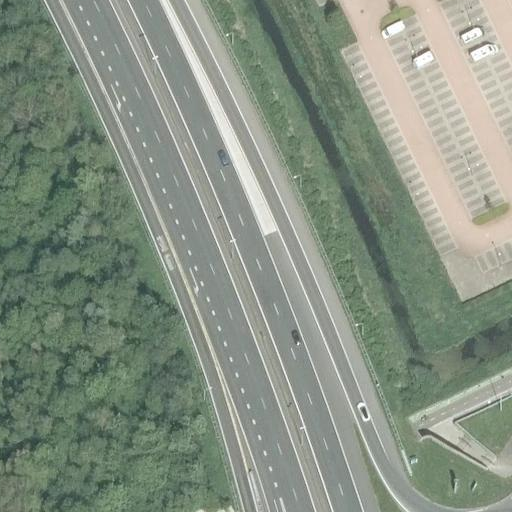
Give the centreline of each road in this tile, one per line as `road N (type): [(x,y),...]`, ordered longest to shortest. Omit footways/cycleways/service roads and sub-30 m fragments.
road 1 (motorway): [(412,511),(380,466),(173,0)]
road 2 (motorway): [(343,511),(218,164),(144,0)]
road 3 (motorway): [(93,0),(175,178),(294,496)]
